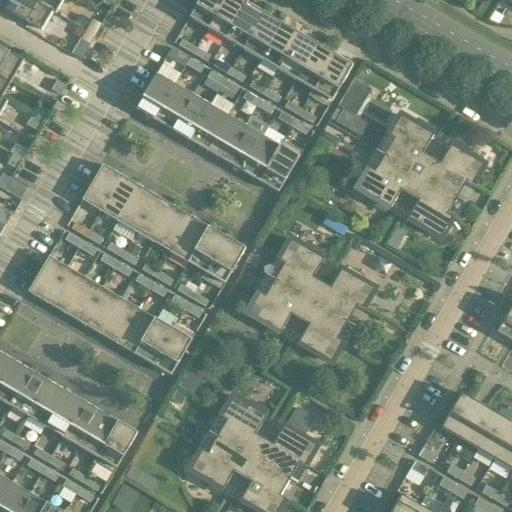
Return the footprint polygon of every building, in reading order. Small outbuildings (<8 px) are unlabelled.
[(31,0),(5,0),(5,2),(8,4),(4,10),(40,31),(51,13),(52,12),(31,0)] [(54,14),(62,0),(31,0),(52,12),(51,13),(54,14)] [(207,29),(224,0),(199,0),(189,18),(207,29)] [(225,40),(245,4),(237,0),(224,0),(207,29),(225,40)] [(263,15),(245,4),(225,40),(242,50),(263,15)] [(498,25),(503,17),(493,11),(487,21),(498,25)] [(260,60),(280,25),(263,15),(242,50),(260,60)] [(86,31),(91,22),(81,16),(76,25),(86,31)] [(86,32),(93,36),(99,26),(91,21),(91,22),(86,31),(86,32)] [(298,35),(280,25),(260,60),(278,70),(298,35)] [(93,36),(86,32),(80,41),(88,45),(93,36)] [(295,81),(316,46),(298,35),(278,70),(295,81)] [(178,47),(192,55),(196,48),(182,40),(178,47)] [(333,56),(316,46),(295,81),(312,91),(313,91),(333,56)] [(0,73),(12,80),(23,61),(0,47),(0,73)] [(210,56),(196,48),(192,55),(206,63),(210,56)] [(352,67),(333,56),(313,91),(312,91),(308,96),(328,108),(352,67)] [(203,68),(189,60),(186,66),(199,74),(203,68)] [(213,68),(227,76),(231,69),(217,61),(213,68)] [(245,77),(231,69),(227,76),(241,84),(245,77)] [(207,78),(221,87),(224,81),(211,72),(207,78)] [(0,73),(0,98),(1,99),(1,98),(12,80),(0,73)] [(135,110),(154,121),(174,86),(156,75),(135,110)] [(56,81),(51,90),(58,95),(64,86),(56,81)] [(238,89),(224,81),(221,87),(234,95),(238,89)] [(248,88),(262,96),(266,90),(252,82),(248,88)] [(192,96),(174,86),(154,121),(171,131),(192,96)] [(280,98),(266,90),(262,96),(276,104),(280,98)] [(242,99),(256,107),(260,101),(246,93),(242,99)] [(171,131),(189,141),(209,106),(192,96),(171,131)] [(273,109),(260,101),(256,107),(270,115),(273,109)] [(298,117),(301,110),(288,102),(284,109),(298,117)] [(227,117),(209,106),(189,141),(206,152),(227,117)] [(346,126),(352,116),(338,107),(332,118),(346,126)] [(34,118),(42,123),(48,113),(40,109),(34,118)] [(301,110),(298,117),(311,125),(315,118),(301,110)] [(291,128),(295,122),(281,113),(277,120),(291,128)] [(42,123),(34,118),(31,116),(26,126),(37,132),(42,123)] [(421,156),(422,154),(433,136),(430,134),(433,130),(417,120),(414,125),(399,116),(388,136),(393,140),(394,139),(421,156)] [(206,152),(224,162),(245,127),(227,117),(206,152)] [(472,129),(460,121),(453,132),(466,139),(472,129)] [(309,129),(295,122),(291,128),(305,136),(309,129)] [(262,137),(245,127),(224,162),(242,172),(262,137)] [(323,133),(318,140),(325,144),(329,138),(328,136),(323,133)] [(280,148),(279,147),(262,137),(242,172),(259,183),(280,148)] [(384,156),(420,178),(431,159),(422,154),(421,156),(394,139),(393,140),(384,156)] [(282,141),(279,147),(280,148),(259,183),(278,193),(302,152),(282,141)] [(466,182),(472,186),(484,165),(469,157),(471,152),(456,143),(453,147),(450,146),(439,164),(439,166),(466,182)] [(12,156),(20,160),(26,150),(15,144),(9,154),(12,156)] [(320,147),(313,160),(323,166),(330,153),(320,147)] [(12,156),(7,165),(15,170),(20,160),(12,156)] [(409,196),(420,178),(384,156),(374,173),(374,174),(401,190),(400,191),(409,196)] [(431,159),(420,178),(456,199),(466,182),(439,166),(439,164),(431,159)] [(81,201),(100,212),(120,177),(102,166),(81,201)] [(374,174),(374,173),(368,170),(356,190),(371,199),(368,203),(384,212),(387,208),(389,210),(400,191),(401,190),(374,174)] [(27,189),(26,189),(2,174),(0,177),(0,188),(20,200),(27,189)] [(138,187),(120,177),(100,212),(117,223),(138,187)] [(446,216),(456,199),(420,178),(409,196),(418,201),(419,200),(446,216)] [(117,223),(135,233),(156,198),(138,187),(117,223)] [(173,208),(156,198),(135,233),(153,243),(173,208)] [(452,219),(446,216),(419,200),(418,201),(407,220),(409,221),(407,226),(423,235),(425,231),(440,240),(452,219)] [(0,208),(0,223),(5,226),(12,215),(0,208)] [(153,243),(170,254),(191,218),(173,208),(153,243)] [(326,217),(322,225),(342,237),(347,229),(326,217)] [(209,229),(191,218),(170,254),(188,264),(209,229)] [(71,230),(85,238),(88,231),(75,223),(71,230)] [(206,274),(226,239),(209,229),(188,264),(204,274),(206,274)] [(102,239),(88,231),(85,238),(99,246),(102,239)] [(68,235),(64,241),(78,249),(82,242),(68,235)] [(401,242),(391,236),(386,245),(396,251),(401,242)] [(245,250),(226,239),(206,274),(204,274),(201,279),(221,291),(245,250)] [(356,251),(361,243),(354,239),(349,247),(356,251)] [(312,280),(312,279),(323,260),(321,258),(323,254),(307,245),(305,249),(290,240),(278,260),(284,264),(284,263),(312,280)] [(96,251),(82,242),(78,249),(92,257),(96,251)] [(140,248),(130,242),(124,252),(134,258),(140,248)] [(106,251),(120,258),(124,252),(110,244),(106,251)] [(134,258),(124,252),(120,258),(134,266),(137,260),(134,258)] [(117,263),(103,255),(100,262),(113,270),(117,263)] [(245,263),(246,263),(254,268),(258,260),(250,255),(245,263)] [(28,293),(46,304),(66,269),(48,258),(28,293)] [(131,272),(117,263),(113,270),(127,278),(131,272)] [(274,281),(310,302),(321,283),(312,279),(312,280),(284,263),(284,264),(274,281)] [(141,271),(155,279),(159,273),(145,265),(141,271)] [(357,306),(357,307),(362,310),(374,290),(359,281),(362,277),(346,267),(343,272),(341,270),(330,289),(329,290),(357,306)] [(46,304),(64,314),(84,279),(66,269),(46,304)] [(172,281),(159,273),(155,279),(169,287),(172,281)] [(239,275),(235,281),(243,286),(247,279),(239,275)] [(138,276),(134,282),(149,290),(152,284),(138,276)] [(64,314),(81,324),(102,289),(84,279),(64,314)] [(299,320),(310,302),(274,281),(264,297),(264,298),(292,314),(291,315),(299,320)] [(321,283),(310,302),(347,323),(357,307),(357,306),(329,290),(330,289),(321,283)] [(166,292),(152,284),(149,290),(162,298),(166,292)] [(176,291),(191,300),(194,294),(180,285),(176,291)] [(81,324),(99,335),(119,300),(102,289),(81,324)] [(191,300),(204,308),(208,301),(194,294),(191,300)] [(264,298),(264,297),(258,294),(246,314),(261,323),(259,327),(275,337),(277,332),(280,334),(291,315),(292,314),(264,298)] [(187,305),(174,297),(170,303),(184,311),(187,305)] [(99,335),(117,345),(137,310),(119,300),(99,335)] [(299,320),(308,325),(309,324),(337,340),(347,323),(310,302),(299,320)] [(201,313),(187,305),(184,311),(197,319),(201,313)] [(511,305),(496,333),(511,342),(511,305)] [(117,345),(135,355),(155,320),(137,310),(117,345)] [(135,355),(152,365),(173,331),(171,330),(155,320),(135,355)] [(173,331),(152,365),(171,376),(194,336),(175,324),(171,330),(173,331)] [(343,343),(337,340),(309,324),(308,325),(297,344),(300,346),(297,350),(313,359),(316,355),(331,364),(343,343)] [(0,382),(12,361),(0,354),(0,382)] [(30,372),(12,361),(0,382),(0,401),(9,407),(30,372)] [(202,377),(188,369),(178,387),(192,395),(202,377)] [(9,407),(27,417),(48,382),(30,372),(9,407)] [(65,392),(48,382),(27,417),(45,428),(65,392)] [(186,396),(177,391),(171,401),(181,406),(186,396)] [(45,428),(62,438),(83,403),(65,392),(45,428)] [(440,428),(458,439),(478,405),(460,394),(440,428)] [(254,437),(255,435),(266,417),(263,415),(266,411),(250,401),(247,406),(232,397),(220,417),(226,421),(227,420),(254,437)] [(100,413),(83,403),(62,438),(80,448),(100,413)] [(496,415),(478,405),(458,439),(476,450),(496,415)] [(166,410),(162,417),(170,422),(174,415),(166,410)] [(100,413),(80,448),(96,458),(97,459),(118,423),(100,413)] [(476,450),(494,460),(511,428),(511,424),(496,415),(476,450)] [(217,438),(253,459),(263,440),(255,435),(254,437),(227,420),(226,421),(217,438)] [(137,434),(118,423),(97,459),(96,458),(93,464),(112,475),(137,434)] [(299,463),(305,467),(317,447),(302,438),(304,433),(288,424),(286,428),(283,427),(272,446),(271,447),(299,463)] [(340,424),(336,433),(344,438),(349,429),(340,424)] [(511,469),(511,428),(494,460),(511,470),(511,469)] [(0,431),(0,435),(12,443),(15,437),(2,429),(0,431)] [(29,445),(15,437),(12,443),(25,451),(29,445)] [(242,477),(253,459),(217,438),(207,454),(206,455),(234,471),(233,472),(242,477)] [(263,440),(253,459),(289,480),(299,463),(271,447),(272,446),(263,440)] [(0,451),(5,454),(9,448),(0,442),(0,451)] [(424,445),(422,449),(429,453),(431,449),(424,445)] [(9,448),(5,454),(19,462),(23,456),(9,448)] [(33,455),(47,464),(51,457),(37,449),(33,455)] [(429,453),(422,449),(417,457),(431,465),(435,457),(429,453)] [(206,455),(207,454),(201,451),(189,471),(204,480),(201,484),(217,494),(220,489),(222,491),(233,472),(234,471),(206,455)] [(51,457),(47,464),(61,471),(64,465),(51,457)] [(279,497),(289,480),(253,459),(242,477),(251,482),(251,481),(279,497)] [(41,475),(44,469),(44,468),(30,460),(27,467),(41,475)] [(414,462),(410,470),(423,478),(428,470),(414,462)] [(446,473),(458,481),(463,472),(451,465),(446,473)] [(133,483),(139,472),(131,467),(124,478),(133,483)] [(58,476),(44,468),(44,469),(41,475),(54,483),(58,476)] [(82,484),(86,478),(72,470),(68,476),(82,484)] [(463,472),(458,481),(470,488),(475,480),(463,472)] [(0,503),(11,484),(0,477),(0,503)] [(99,486),(86,478),(82,484),(96,492),(99,486)] [(450,494),(455,485),(443,478),(438,487),(450,494)] [(308,491),(316,496),(323,483),(315,479),(308,491)] [(79,489),(72,486),(65,481),(62,487),(63,488),(76,495),(79,489)] [(278,511),(285,500),(279,497),(251,481),(251,482),(240,501),(242,502),(240,507),(248,511),(258,511),(278,511)] [(0,511),(18,511),(29,494),(11,484),(0,503),(0,511)] [(467,492),(455,485),(450,494),(462,501),(467,492)] [(481,494),(493,501),(498,493),(485,486),(481,494)] [(58,498),(70,505),(76,495),(63,488),(58,498)] [(93,497),(79,489),(76,495),(89,503),(93,497)] [(510,500),(498,493),(493,501),(505,508),(510,500)] [(42,511),(47,505),(29,494),(18,511),(42,511)] [(390,511),(415,511),(419,506),(400,496),(390,511)] [(482,511),(486,511),(490,506),(478,499),(473,507),(482,511)]
